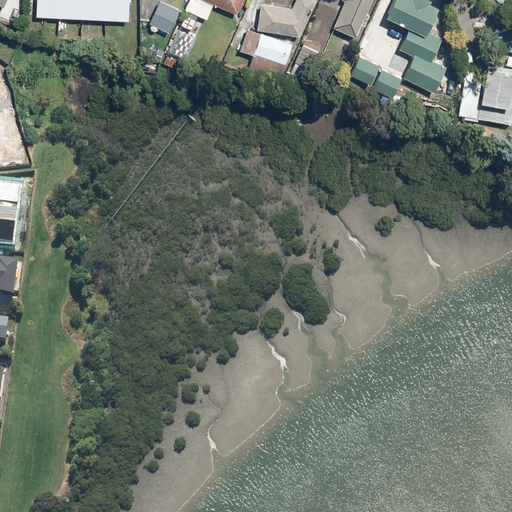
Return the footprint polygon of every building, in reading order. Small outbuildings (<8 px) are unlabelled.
[(38,0),(38,14),(129,19),(129,0),(38,0)] [(182,8),(166,0),(161,0),(151,21),(171,31),(182,8)] [(189,0),(186,7),(196,11),(200,0),(213,5),(214,3),(237,12),(242,0),(189,0)] [(315,0),(295,0),(292,6),(261,2),(258,28),(300,34),(315,0)] [(373,0),(344,0),(334,24),(357,34),(362,21),(366,23),(370,14),(368,13),(373,0)] [(393,0),(388,13),(410,23),(400,46),(415,53),(404,75),(435,90),(448,62),(435,56),(444,36),(430,29),(441,5),(431,0),(393,0)] [(198,16),(187,10),(181,23),(192,28),(198,16)] [(237,26),(228,22),(222,37),(231,41),(237,26)] [(293,43),(248,27),(241,48),(254,52),(248,69),(280,80),(293,43)] [(230,46),(220,41),(214,55),(224,59),(230,46)] [(312,47),(303,43),(291,72),(300,76),(312,47)] [(511,120),(511,66),(505,65),(507,53),(490,50),(480,115),(511,120)] [(14,104),(3,106),(5,119),(1,120),(6,137),(0,136),(0,163),(27,162),(25,136),(20,115),(16,116),(14,104)] [(0,185),(0,239),(12,241),(19,188),(0,185)] [(0,293),(14,295),(19,262),(0,258),(0,293)] [(0,315),(0,342),(10,344),(13,317),(0,315)]
